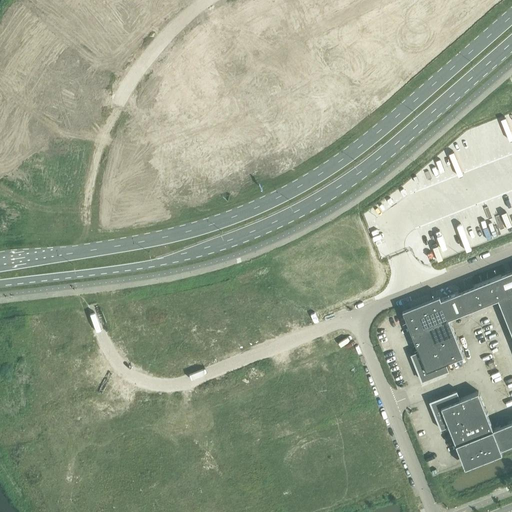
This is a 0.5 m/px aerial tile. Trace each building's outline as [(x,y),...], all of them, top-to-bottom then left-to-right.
[(277,0),(236,28),(244,41),(244,40),(304,0),(277,0)] [(345,0),(366,33),(378,26),(382,24),(393,17),(383,0),(345,0)] [(427,0),(391,42),(403,52),(405,54),(415,63),(461,10),(451,1),(449,0),(427,0)] [(223,38),(154,122),(165,132),(166,131),(234,48),(235,48),(223,38)] [(404,58),(390,67),(397,77),(410,68),(404,58)] [(286,124),(294,136),(385,76),(377,64),(376,64),(286,124)] [(175,157),(174,157),(178,172),(283,143),(279,129),(175,157)] [(511,420),(494,428),(479,391),(461,398),(457,389),(457,391),(431,401),(442,427),(441,428),(449,425),(465,465),(503,450),(501,447),(511,442),(511,269),(474,285),(474,284),(473,284),(474,285),(466,288),(459,291),(458,290),(458,291),(442,298),(440,294),(403,309),(419,350),(411,353),(412,354),(423,380),(448,369),(450,370),(446,362),(464,354),(450,317),(473,308),(499,298),(511,330),(511,420)]
